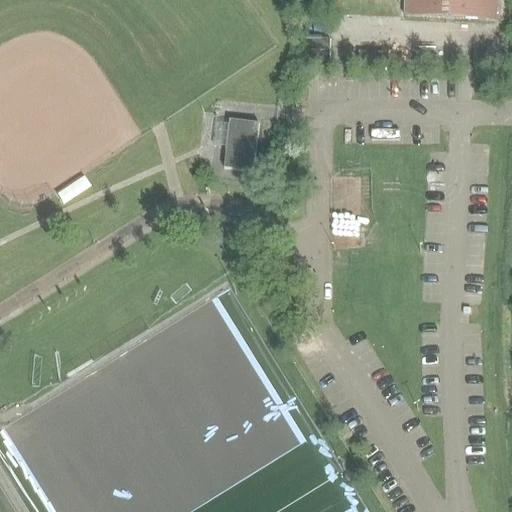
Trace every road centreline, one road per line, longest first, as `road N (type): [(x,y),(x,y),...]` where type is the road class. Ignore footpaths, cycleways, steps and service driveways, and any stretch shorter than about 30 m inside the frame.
road 1 (unclassified): [(434,511),(318,321),(320,114),(460,113)]
road 2 (unclassified): [(458,511),(450,314),(460,113)]
